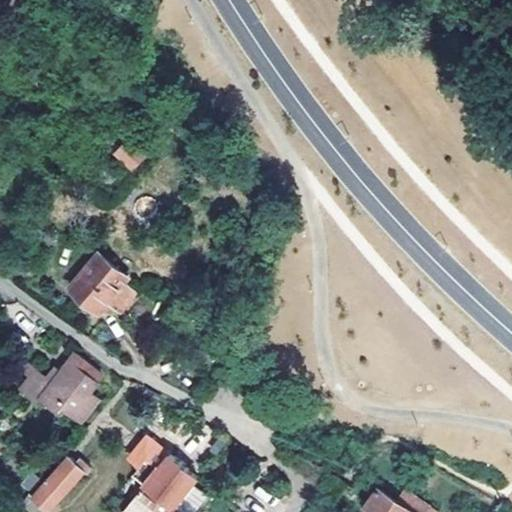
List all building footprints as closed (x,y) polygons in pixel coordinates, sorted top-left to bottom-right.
[(129,138),(113,154),(131,172),(147,156),(129,138)] [(119,303),(134,287),(127,281),(129,277),(100,252),(85,268),(76,260),(71,264),(68,268),(65,265),(58,272),(71,284),(70,286),(101,311),(111,297),(119,303)] [(140,292),(134,287),(119,303),(126,308),(140,292)] [(96,400),(89,393),(102,372),(75,354),(45,397),(62,410),(70,400),(80,406),(77,411),(85,416),(96,400)] [(140,465),(156,444),(164,434),(158,430),(135,461),(140,465)] [(156,444),(140,465),(134,473),(147,485),(125,511),(153,511),(160,503),(163,504),(167,500),(177,506),(193,485),(199,476),(156,444)] [(37,497),(52,510),(88,471),(91,472),(94,469),(84,460),(81,463),(74,457),(37,497)] [(38,471),(28,483),(36,490),(47,477),(38,471)] [(120,491),(128,497),(134,489),(126,483),(120,491)] [(193,485),(177,506),(172,511),(194,511),(207,496),(193,485)] [(409,511),(398,504),(380,491),(365,511),(409,511)] [(406,491),(398,504),(409,511),(429,511),(432,509),(406,491)] [(36,511),(49,511),(52,510),(37,497),(33,494),(25,502),(36,511)]
